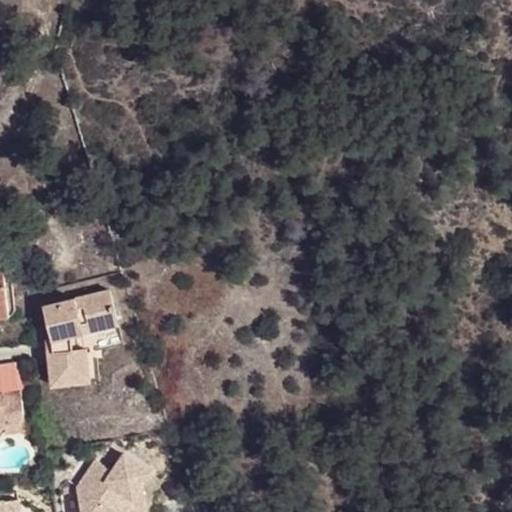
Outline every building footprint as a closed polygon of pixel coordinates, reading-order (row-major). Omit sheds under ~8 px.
[(69,333),(117,320),(107,286),(41,303),(49,335),(43,336),(49,383),(88,380),(82,348),(72,350),(69,333)] [(123,343),(117,320),(69,333),(72,350),(82,348),(93,347),(123,343)] [(82,348),(88,380),(98,378),(93,347),(82,348)] [(0,430),(6,423),(22,420),(18,392),(0,394),(0,430)] [(22,420),(6,423),(0,430),(0,434),(24,431),(22,420)] [(71,485),(75,508),(93,504),(103,511),(131,511),(143,510),(141,496),(133,490),(147,468),(120,452),(108,468),(91,457),(74,460),(62,478),(71,485)] [(0,511),(14,511),(13,497),(0,498),(0,511)]
